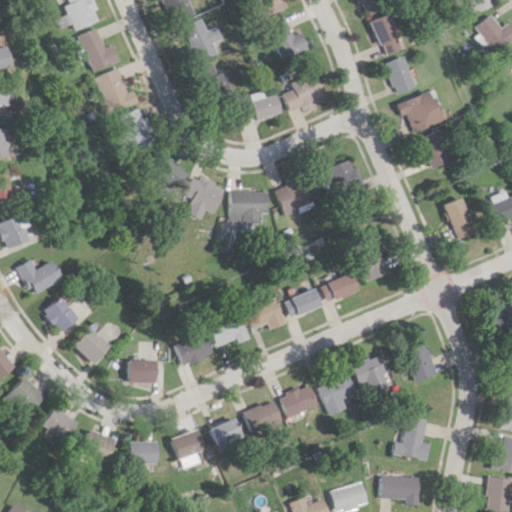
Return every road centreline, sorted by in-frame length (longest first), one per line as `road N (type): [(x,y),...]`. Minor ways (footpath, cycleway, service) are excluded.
road 1 (residential): [(0,314),(65,384),(109,411),(165,412),(511,256)]
road 2 (residential): [(450,511),(465,363),(315,0)]
road 3 (residential): [(357,110),(249,161),(219,159),(191,141),(127,0)]
